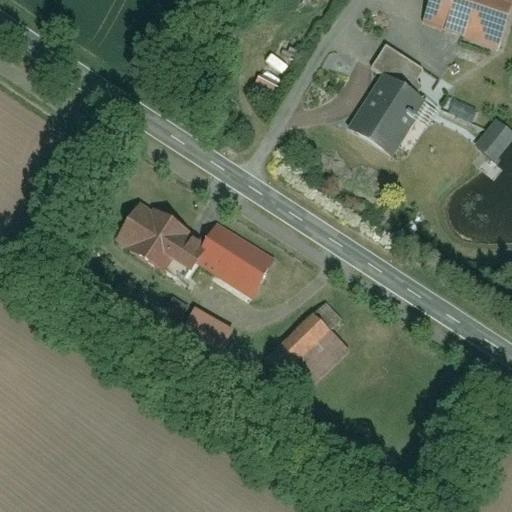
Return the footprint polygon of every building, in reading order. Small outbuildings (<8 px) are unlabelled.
[(509,0),(428,0),(421,24),(496,46),(509,0)] [(430,79),(378,49),(364,72),(375,78),(346,129),(398,160),(428,109),(416,102),(430,79)] [(479,151),(492,160),(510,134),(497,125),(479,151)] [(199,257),(147,218),(123,250),(163,280),(179,259),(240,305),(267,268),(218,232),(199,257)] [(322,308),(259,368),(297,409),(349,361),(329,340),(341,329),(322,308)] [(199,318),(180,356),(216,375),(236,338),(199,318)]
